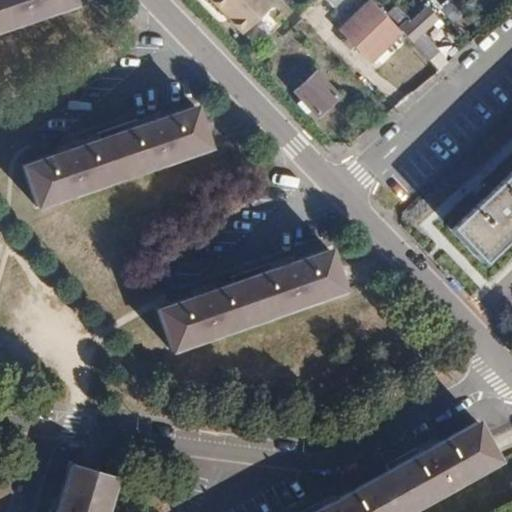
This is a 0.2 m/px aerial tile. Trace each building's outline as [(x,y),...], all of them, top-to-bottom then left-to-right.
[(71,0),(0,0),(0,31),(74,8),(71,1),(71,0)] [(210,0),(240,31),(270,3),(267,0),(210,0)] [(435,50),(419,32),(442,13),(430,0),(425,0),(394,28),(398,33),(407,43),(424,60),(435,50)] [(394,28),(367,1),(337,30),(367,62),(398,33),(394,28)] [(314,76),(293,94),(314,117),(334,100),(314,76)] [(192,109),(19,166),(33,208),(207,151),(204,144),(192,109)] [(511,170),(449,230),(482,265),(511,235),(511,170)] [(327,251),(154,308),(167,349),(342,293),(339,285),(327,251)] [(476,421),(313,511),(408,511),(499,462),(491,449),(476,421)] [(106,511),(117,478),(73,465),(57,511),(106,511)]
